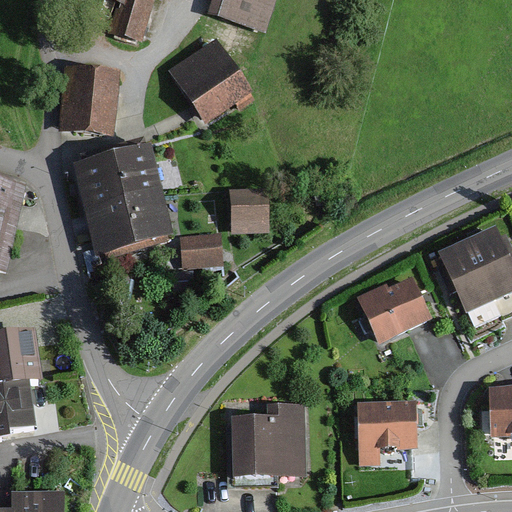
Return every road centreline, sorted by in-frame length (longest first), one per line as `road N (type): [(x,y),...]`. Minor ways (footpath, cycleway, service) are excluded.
road 1 (tertiary): [(156,426),(214,349),(304,275),(410,212),(511,166)]
road 2 (residential): [(0,154),(38,172),(54,197),(75,299),(107,380),(156,426)]
road 3 (track): [(38,172),(49,122),(47,0)]
road 4 (track): [(47,56),(128,65),(154,57),(182,0)]
